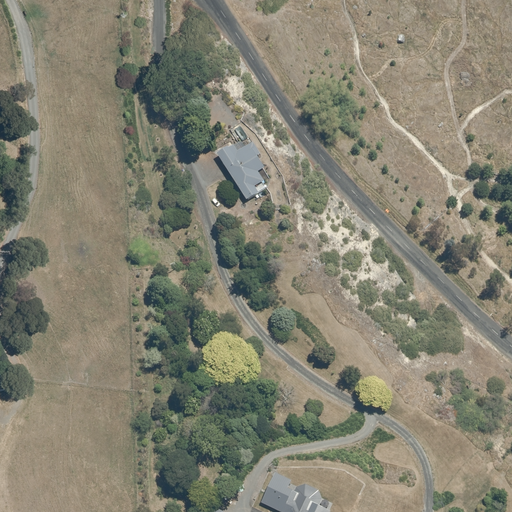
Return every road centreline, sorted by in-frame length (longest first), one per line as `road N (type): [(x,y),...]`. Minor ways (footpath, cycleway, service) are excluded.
road 1 (residential): [(159,0),(173,123),(242,306),(309,375),(408,437),(424,463),(429,511)]
road 2 (unclassified): [(214,0),(345,179),(511,342)]
